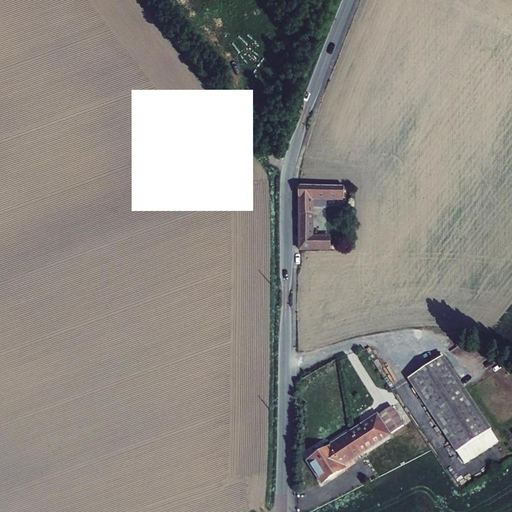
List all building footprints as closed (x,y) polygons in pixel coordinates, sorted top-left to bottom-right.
[(320,189),(320,185),(312,185),(312,189),(307,189),(307,251),(360,251),(359,208),(352,208),(352,189),(320,189)] [(412,379),(418,389),(454,366),(448,355),(412,379)] [(437,420),(479,407),(454,366),(418,389),(437,420)] [(393,406),(351,433),(363,452),(406,425),(393,406)] [(456,452),(492,428),(479,407),(437,420),(456,452)] [(500,440),(492,428),(456,452),(464,464),(500,440)] [(351,433),(306,462),(320,485),(341,472),(339,467),(363,452),(351,433)]
